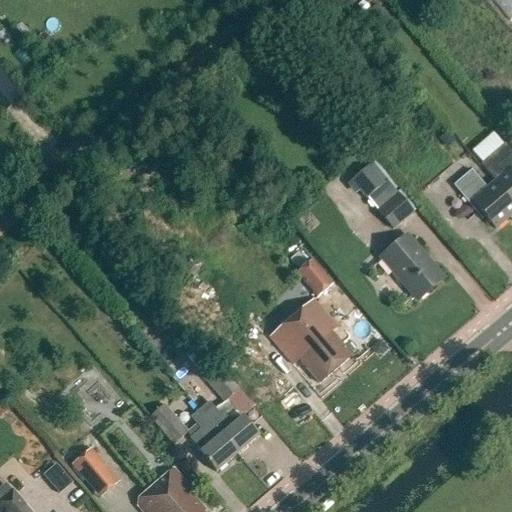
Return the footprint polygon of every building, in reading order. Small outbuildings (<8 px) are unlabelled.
[(0,102),(5,108),(22,95),(0,67),(0,102)] [(454,142),(448,133),(441,139),(447,147),(454,142)] [(495,183),(494,184),(511,204),(511,154),(505,145),(480,166),(495,183)] [(355,197),(359,193),(394,234),(414,216),(372,167),(347,188),(355,197)] [(480,213),(495,231),(509,219),(511,222),(511,221),(511,204),(494,184),(487,190),(471,172),(453,187),(477,215),(480,213)] [(407,238),(381,260),(417,302),(443,280),(407,238)] [(332,281),(314,260),(300,272),(314,289),(312,290),(316,294),(332,281)] [(298,361),(319,385),(351,358),(331,334),(336,329),(313,302),(270,339),(293,366),(298,361)] [(215,365),(200,380),(224,406),(240,392),(215,365)] [(199,411),(237,456),(258,438),(242,419),(230,429),(222,419),(221,419),(208,404),(199,411)] [(149,422),(173,449),(188,436),(164,409),(149,422)] [(199,455),(216,474),(237,456),(199,411),(190,419),(200,431),(190,441),(201,453),(199,455)] [(119,485),(90,452),(71,469),(100,502),(119,485)] [(43,476),(58,491),(69,480),(54,465),(43,476)] [(204,511),(190,495),(192,493),(173,471),(139,500),(138,508),(140,511),(204,511)] [(29,511),(12,492),(0,502),(0,508),(3,511),(29,511)]
